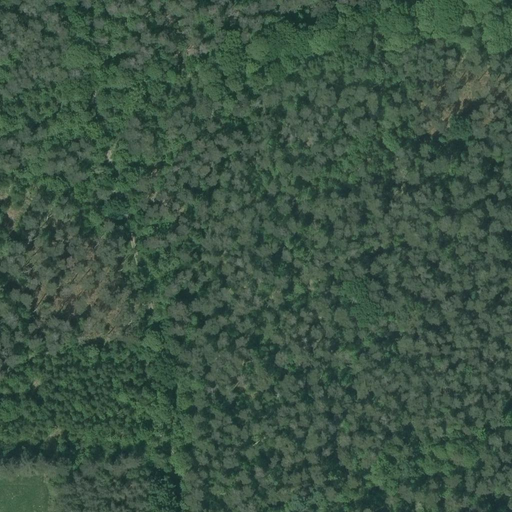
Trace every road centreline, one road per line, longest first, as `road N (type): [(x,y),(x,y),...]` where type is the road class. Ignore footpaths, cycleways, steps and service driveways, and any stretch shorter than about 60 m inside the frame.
road 1 (track): [(511,6),(90,96)]
road 2 (track): [(90,96),(174,400),(170,511)]
road 3 (track): [(265,511),(511,425)]
